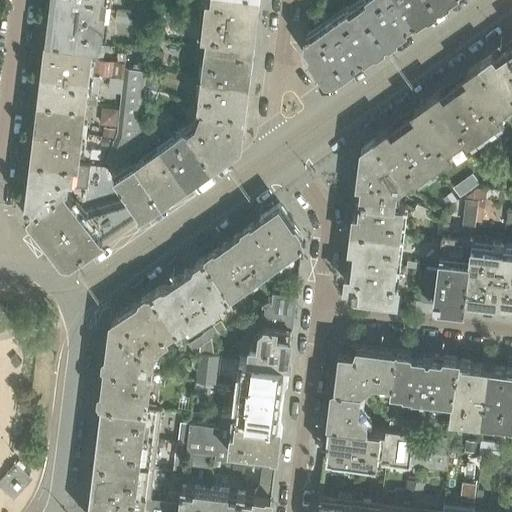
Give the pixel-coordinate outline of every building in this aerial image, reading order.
[(106,0),(51,0),(47,39),(92,45),(98,45),(99,35),(102,35),(106,0)] [(164,11),(165,1),(165,0),(153,0),(152,10),(164,11)] [(251,52),(257,0),(205,0),(201,35),(205,36),(204,46),(251,52)] [(385,41),(356,0),(355,0),(314,29),(307,30),(305,46),(326,76),(333,77),(385,41)] [(438,3),(435,0),(356,0),(385,41),(438,3)] [(164,39),(166,24),(156,23),(155,38),(164,39)] [(85,104),(92,45),(47,39),(40,99),(85,104)] [(244,111),(251,52),(204,46),(197,105),(200,106),(244,111)] [(511,46),(496,58),(492,53),(479,62),(508,103),(511,100),(511,46)] [(508,103),(479,62),(467,71),(470,76),(443,95),(440,90),(427,99),(456,140),(465,134),(467,137),(500,114),(498,110),(508,103)] [(162,143),(151,127),(144,118),(140,113),(142,101),(143,89),(145,70),(125,67),(123,87),(118,129),(117,133),(106,160),(131,200),(140,212),(160,199),(213,162),(189,126),(184,124),(174,132),(175,133),(162,143)] [(148,104),(152,91),(143,89),(142,101),(148,104)] [(77,167),(85,104),(40,99),(32,162),(71,166),(77,167)] [(456,140),(427,99),(415,108),(418,113),(391,132),(387,127),(375,136),(403,177),(414,170),(416,173),(448,150),(446,147),(456,140)] [(240,143),(244,111),(200,106),(199,119),(189,126),(213,162),(240,143)] [(154,124),(148,115),(144,118),(151,127),(154,124)] [(502,140),(495,131),(491,134),(497,143),(502,140)] [(497,143),(491,134),(485,137),(492,147),(497,143)] [(395,201),(397,182),(403,177),(375,136),(363,144),(358,184),(363,185),(359,213),(355,212),(353,229),(400,235),(404,202),(395,201)] [(68,185),(71,166),(32,162),(29,189),(26,209),(30,214),(31,216),(65,190),(65,185),(68,185)] [(73,257),(140,212),(131,200),(82,213),(65,190),(31,216),(61,255),(73,257)] [(475,225),(478,206),(478,199),(466,198),(463,223),(475,225)] [(303,238),(279,203),(255,220),(280,256),(293,247),(299,257),(300,257),(303,238)] [(425,216),(429,208),(417,203),(413,211),(425,216)] [(280,256),(255,220),(206,255),(231,291),(280,256)] [(467,296),(473,246),(473,238),(450,235),(451,233),(452,223),(444,222),(443,224),(442,234),(438,270),(435,301),(465,305),(465,304),(466,296),(467,296)] [(395,276),(400,235),(353,229),(351,243),(356,244),(354,259),(353,273),(347,272),(346,282),(358,284),(357,292),(404,297),(406,277),(395,276)] [(511,246),(493,244),(493,248),(473,246),(467,296),(469,297),(477,298),(480,296),(511,300),(511,246)] [(231,291),(206,255),(197,261),(194,266),(191,269),(185,269),(183,274),(178,277),(173,277),(171,281),(166,285),(166,284),(162,285),(152,291),(178,326),(181,331),(185,328),(182,325),(191,319),(193,322),(222,302),(220,298),(227,294),(229,297),(234,294),(231,291)] [(419,267),(420,261),(408,259),(407,265),(419,267)] [(435,301),(438,270),(425,268),(422,299),(435,301)] [(170,337),(169,333),(178,326),(152,291),(116,315),(111,322),(105,371),(146,376),(147,364),(152,365),(153,355),(159,347),(170,337)] [(295,296),(281,294),(274,294),(271,293),(268,301),(270,305),(294,307),(295,296)] [(240,295),(236,298),(243,308),(247,305),(240,295)] [(292,326),(294,307),(270,305),(269,317),(264,317),(261,320),(258,316),(257,317),(252,311),(251,312),(251,313),(248,315),(255,323),(258,327),(258,330),(262,325),(265,323),(292,326)] [(255,323),(248,315),(247,314),(235,323),(245,334),(255,323)] [(211,337),(222,330),(217,322),(205,330),(211,338),(211,337)] [(287,361),(290,336),(292,326),(265,323),(262,325),(258,330),(257,341),(249,341),(247,356),(287,361)] [(200,345),(199,351),(215,352),(211,337),(211,338),(200,345)] [(359,408),(361,388),(375,377),(392,380),(396,349),(353,343),(350,351),(341,350),(341,352),(337,354),(329,421),(366,425),(367,414),(363,408),(359,408)] [(454,399),(458,358),(458,357),(434,353),(430,359),(425,358),(424,355),(411,354),(410,351),(396,349),(392,380),(391,386),(400,388),(400,390),(411,391),(411,394),(454,399)] [(196,378),(195,380),(215,382),(219,353),(215,352),(199,351),(197,370),(196,378)] [(283,373),(286,372),(287,361),(247,356),(237,355),(237,359),(241,359),(240,367),(236,367),(232,401),(236,402),(235,410),(231,410),(230,414),(280,420),(281,411),(279,408),(280,399),(283,398),(285,384),(282,381),(283,373)] [(17,356),(11,361),(16,367),(22,362),(17,356)] [(511,422),(511,365),(508,365),(506,366),(471,362),(469,360),(458,358),(454,399),(452,415),(511,422)] [(149,393),(150,377),(146,376),(105,371),(101,402),(142,406),(143,393),(149,393)] [(209,397),(211,382),(196,380),(194,395),(209,397)] [(198,410),(192,404),(179,402),(179,400),(173,399),(172,400),(169,402),(168,405),(168,409),(191,411),(191,409),(198,410)] [(142,466),(145,438),(148,407),(142,406),(101,402),(94,460),(142,466)] [(275,464),(280,420),(230,414),(221,412),(219,424),(190,421),(186,453),(262,462),(275,464)] [(389,419),(388,428),(407,430),(403,421),(389,419)] [(448,469),(452,436),(452,435),(407,430),(388,428),(366,425),(329,421),(326,447),(327,448),(326,453),(325,453),(325,454),(448,469)] [(500,455),(501,441),(481,438),(480,452),(500,455)] [(476,452),(477,441),(466,439),(464,450),(476,452)] [(171,459),(170,468),(183,470),(184,460),(171,459)] [(174,500),(175,488),(153,486),(155,468),(142,466),(94,460),(87,511),(179,511),(180,501),(174,500)] [(17,463),(0,481),(0,485),(11,496),(12,495),(30,475),(20,466),(22,463),(19,461),(17,463)] [(240,511),(243,489),(239,488),(238,493),(229,491),(229,487),(213,485),(213,480),(212,480),(183,476),(180,501),(179,511),(240,511)] [(414,494),(416,480),(407,479),(406,493),(414,494)] [(422,495),(424,482),(416,480),(414,494),(422,495)] [(477,501),(480,483),(462,481),(461,499),(477,501)] [(269,511),(270,511),(272,493),(256,492),(256,491),(255,495),(247,494),(246,492),(247,489),(243,489),(240,511),(269,511)] [(380,511),(382,499),(351,495),(320,492),(317,511),(380,511)] [(443,511),(444,506),(382,499),(380,511),(443,511)]
